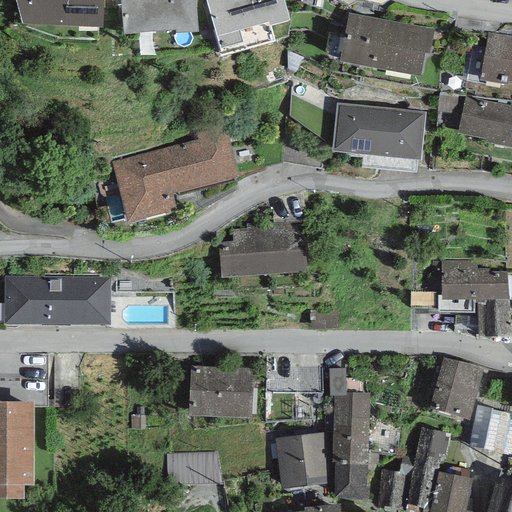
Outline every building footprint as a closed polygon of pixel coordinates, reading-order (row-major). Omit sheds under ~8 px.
[(12,0),(13,0),(21,33),(102,35),(103,0),(12,0)] [(110,0),(111,4),(120,3),(123,41),(175,37),(176,41),(197,39),(194,0),(110,0)] [(210,0),(205,1),(220,62),(274,49),(270,33),(289,28),(281,0),(210,0)] [(434,30),(348,15),(339,68),(420,82),(424,58),(429,59),(434,30)] [(511,38),(488,34),(479,85),(508,91),(508,87),(511,88),(511,38)] [(510,107),(465,98),(457,139),(486,145),(486,148),(511,153),(511,104),(510,104),(510,107)] [(425,113),(336,106),(332,157),(421,165),(425,113)] [(195,143),(111,163),(126,229),(175,217),(171,199),(238,184),(223,121),(192,128),(195,143)] [(273,224),(246,226),(246,231),(232,232),(233,245),(218,246),(221,283),(307,277),(303,226),(273,228),(273,224)] [(507,273),(490,274),(489,270),(476,271),(476,261),(440,263),(442,306),(477,304),(509,303),(507,273)] [(110,279),(4,278),(4,329),(110,330),(110,279)] [(509,303),(477,304),(479,344),(511,343),(509,303)] [(483,366),(442,355),(428,403),(469,414),(483,366)] [(254,367),(190,363),(188,412),(251,415),(254,367)] [(346,393),(333,393),(332,458),(336,459),(367,461),(368,391),(346,391),(346,393)] [(0,489),(23,490),(23,476),(33,476),(33,397),(0,396),(0,489)] [(511,416),(511,411),(478,405),(470,443),(505,451),(511,416)] [(449,433),(421,427),(412,473),(405,508),(422,511),(428,511),(438,466),(442,467),(449,433)] [(325,430),(276,436),(282,486),(331,480),(325,430)] [(223,448),(172,451),(173,484),(224,481),(223,448)] [(367,461),(336,459),(334,492),(369,494),(369,481),(366,481),(367,461)] [(442,467),(438,466),(428,511),(474,511),(475,510),(464,508),(471,474),(442,467)] [(405,508),(412,473),(381,468),(378,503),(405,508)] [(484,511),(511,511),(511,476),(502,474),(500,479),(495,478),(484,511)] [(340,511),(339,499),(303,503),(304,508),(281,510),(281,511),(340,511)]
